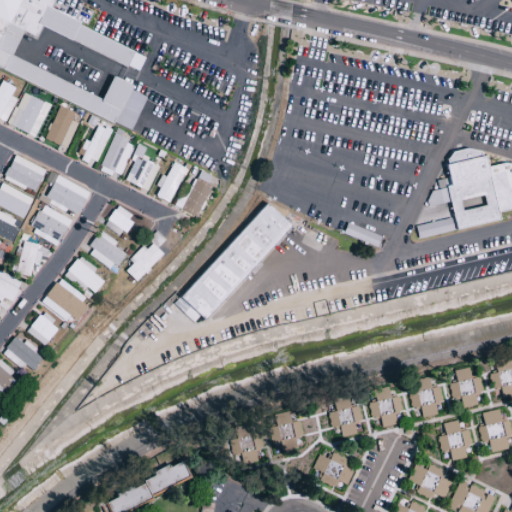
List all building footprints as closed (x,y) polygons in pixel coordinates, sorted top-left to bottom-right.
[(0,0),(25,0),(13,25),(11,29),(0,23),(0,0)] [(25,0),(28,0),(44,8),(36,24),(31,34),(25,31),(13,25),(25,0)] [(44,8),(45,6),(63,15),(81,23),(80,26),(72,42),(54,33),(36,24),(44,8)] [(0,23),(0,35),(3,37),(0,43),(0,52),(10,57),(3,71),(114,125),(133,87),(113,77),(102,100),(12,56),(25,31),(13,25),(11,29),(0,23)] [(80,26),(135,53),(127,69),(72,42),(80,26)] [(0,35),(0,69),(3,71),(10,57),(0,52),(0,43),(3,37),(0,35)] [(0,120),(4,122),(14,99),(9,97),(14,88),(0,82),(0,120)] [(6,126),(34,138),(48,105),(21,93),(6,126)] [(70,122),(73,113),(55,107),(44,141),(66,149),(74,123),(70,122)] [(80,159),(94,165),(109,131),(96,125),(88,143),(83,141),(78,152),(82,154),(80,159)] [(119,179),(133,144),(112,135),(98,170),(119,179)] [(122,181),(146,192),(157,167),(140,159),(144,149),(138,146),(122,181)] [(489,167),(486,156),(444,165),(447,178),(449,186),(491,176),(489,167)] [(33,194),(43,170),(11,157),(1,180),(33,194)] [(185,169),(172,163),(165,178),(160,175),(154,187),(158,189),(154,197),(168,204),(185,169)] [(511,163),(506,163),(489,167),(491,176),(499,212),(511,209),(511,163)] [(192,218),(214,180),(197,171),(175,208),(192,218)] [(41,201),(75,218),(88,193),(54,176),(41,201)] [(449,186),(445,186),(446,187),(449,203),(456,231),(501,220),(499,212),(491,176),(449,186)] [(446,187),(438,189),(436,181),(447,178),(449,186),(445,186),(446,187)] [(31,197),(0,186),(0,209),(23,218),(31,197)] [(446,187),(438,189),(431,191),(424,202),(428,208),(449,203),(446,187)] [(179,298),(199,317),(205,322),(292,226),(267,202),(179,298)] [(27,231),(55,246),(69,221),(41,206),(27,231)] [(116,208),(102,226),(119,238),(132,220),(116,208)] [(0,237),(10,242),(19,223),(0,214),(0,237)] [(415,227),(418,239),(454,230),(451,218),(415,227)] [(341,237),(376,247),(379,235),(345,225),(341,237)] [(115,243),(99,232),(84,254),(110,272),(122,255),(112,248),(115,243)] [(129,262),(131,264),(124,272),(135,283),(161,255),(148,242),(129,262)] [(16,275),(30,277),(31,265),(38,265),(40,248),(19,246),(16,275)] [(92,294),(101,283),(91,275),(95,270),(77,256),(62,276),(81,292),(84,288),(92,294)] [(10,302),(19,283),(0,273),(0,301),(2,299),(10,302)] [(39,304),(64,321),(67,317),(75,323),(88,304),(56,281),(39,304)] [(179,298),(173,305),(193,323),(199,317),(179,298)] [(25,332),(42,347),(57,328),(40,314),(25,332)] [(30,372),(41,358),(22,342),(20,344),(13,338),(0,354),(20,370),(23,366),(30,372)] [(0,391),(14,375),(0,362),(0,391)] [(487,375),(493,400),(511,395),(511,369),(509,370),(507,362),(492,365),(494,373),(487,375)] [(469,379),(467,369),(452,371),(454,383),(448,384),(451,402),(459,401),(460,408),(475,405),(474,397),(481,396),(478,378),(469,379)] [(438,387),(429,388),(427,380),(405,384),(411,419),(435,415),(433,404),(441,403),(438,387)] [(380,428),(395,425),(392,414),(401,412),(397,396),(389,398),(386,388),(371,391),(374,402),(366,404),(370,420),(378,418),(380,428)] [(326,414),(329,429),(337,427),(339,439),(355,435),(352,423),(360,421),(356,407),(348,409),(346,400),(331,403),(333,412),(326,414)] [(479,414),(482,427),(476,429),(479,443),(485,441),(488,454),(506,450),(504,439),(510,437),(506,421),(499,422),(497,410),(479,414)] [(274,427),(267,429),(272,453),(302,447),(297,421),(289,423),(287,412),(272,415),(274,427)] [(466,431),(458,432),(456,421),(441,425),(443,436),(436,438),(439,453),(447,451),(449,461),(464,458),(462,447),(470,445),(466,431)] [(233,427),(235,440),(229,441),(234,470),(256,466),(253,451),(259,450),(254,424),(233,427)] [(317,455),(310,469),(321,474),(317,481),(334,489),(340,477),(346,480),(351,472),(341,467),(345,460),(331,453),(327,461),(317,455)] [(122,511),(189,481),(181,464),(100,502),(104,511),(122,511)] [(414,493),(428,500),(431,494),(442,499),(449,483),(437,478),(440,471),(427,465),(424,471),(412,466),(405,482),(417,487),(414,493)] [(446,511),(448,511),(485,511),(492,495),(456,483),(446,511)] [(391,511),(420,511),(422,508),(409,503),(406,509),(394,505),(391,511)] [(501,511),(511,511),(511,503),(507,511),(506,511),(503,510),(501,511)]
